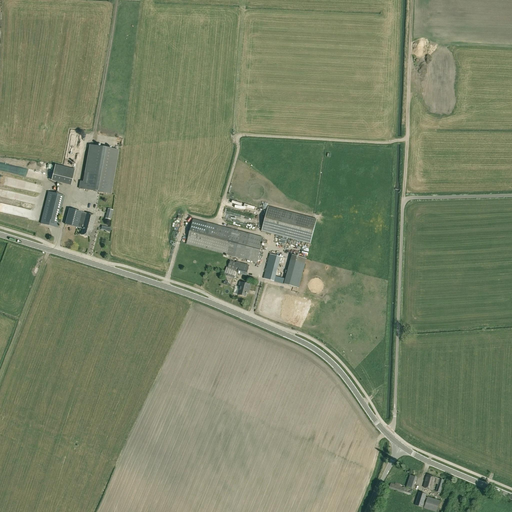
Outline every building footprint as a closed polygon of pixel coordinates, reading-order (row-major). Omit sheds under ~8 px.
[(110,194),(119,150),(90,145),(86,171),(85,171),(83,182),(80,181),(79,188),(110,194)] [(75,169),(55,165),(51,180),(71,185),(75,169)] [(32,199),(33,193),(11,191),(10,196),(32,199)] [(48,191),(40,224),(58,228),(59,222),(58,222),(65,196),(48,191)] [(22,205),(0,200),(0,206),(21,211),(22,205)] [(310,244),(317,219),(268,206),(262,231),(310,244)] [(91,231),(92,232),(95,216),(86,214),(83,225),(78,224),(81,212),(69,209),(65,224),(83,229),(81,235),(89,237),(91,231)] [(264,237),(193,219),(186,244),(257,263),(264,237)] [(284,284),(285,279),(278,277),(277,279),(275,279),(281,257),(278,256),(270,254),(264,274),(263,278),(284,284)] [(285,278),(285,279),(284,284),(298,288),(305,264),(306,259),(292,255),(290,260),(285,278)] [(238,264),(236,263),(230,261),(228,268),(238,271),(237,273),(246,276),(248,270),(250,265),(238,262),(238,264)] [(226,268),(225,271),(224,275),(234,279),(236,272),(228,268),(226,268)] [(246,297),(248,289),(249,290),(250,285),(241,282),(237,294),(246,297)] [(413,489),(417,477),(410,475),(406,486),(413,489)] [(435,491),(440,493),(444,480),(440,479),(436,478),(427,475),(423,487),(432,490),(434,483),(438,484),(435,491)] [(405,486),(395,482),(395,484),(391,483),(389,488),(411,495),(413,490),(404,487),(405,486)] [(422,507),(427,494),(419,492),(415,505),(422,507)] [(436,511),(440,501),(427,497),(424,508),(435,511),(436,511)]
